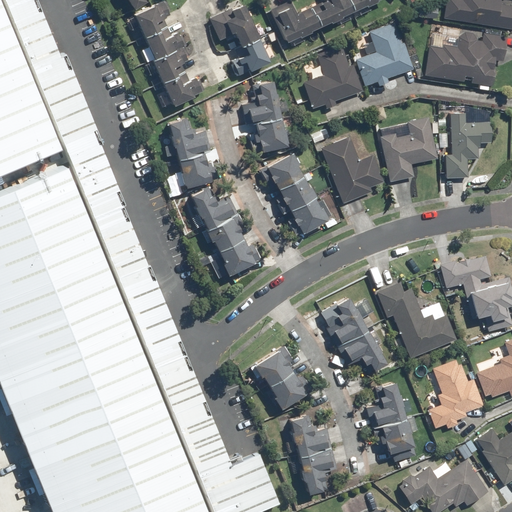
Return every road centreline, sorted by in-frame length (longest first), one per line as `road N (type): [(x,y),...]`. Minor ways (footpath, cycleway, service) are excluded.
road 1 (residential): [(226,334),(330,257),(424,225),(511,212)]
road 2 (unknown): [(262,300),(303,338),(330,381),(356,476)]
road 3 (unknown): [(218,108),(253,209),(298,277)]
